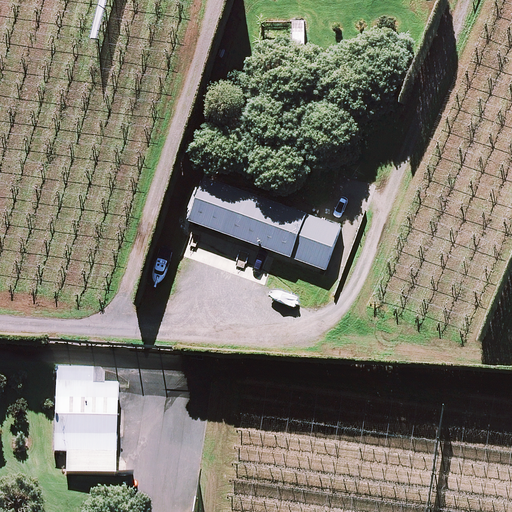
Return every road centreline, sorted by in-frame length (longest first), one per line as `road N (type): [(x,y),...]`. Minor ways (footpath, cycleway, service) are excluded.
road 1 (track): [(471,0),(354,297),(317,324),(263,336),(118,330)]
road 2 (track): [(118,330),(224,0)]
road 3 (track): [(0,353),(113,365),(157,385),(170,410),(164,511)]
